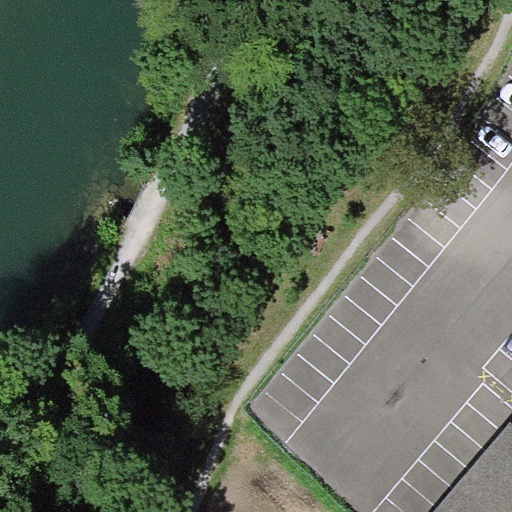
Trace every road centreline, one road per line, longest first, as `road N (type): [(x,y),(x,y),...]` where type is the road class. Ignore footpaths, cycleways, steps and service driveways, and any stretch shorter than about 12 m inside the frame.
road 1 (track): [(195,511),(239,389),(365,232),(511,11)]
road 2 (track): [(252,0),(158,195),(0,487)]
